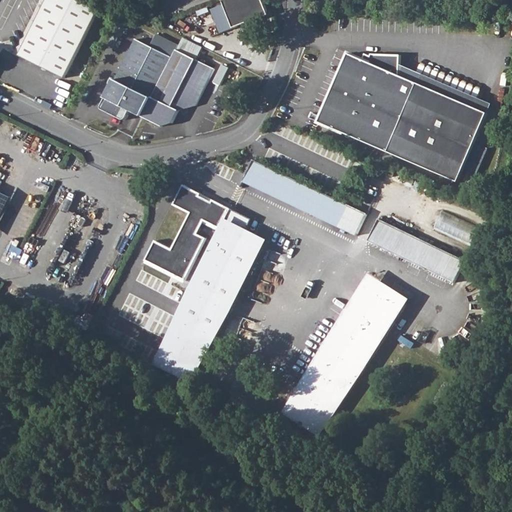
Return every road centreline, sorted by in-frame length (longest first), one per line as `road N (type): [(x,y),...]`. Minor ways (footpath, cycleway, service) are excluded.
road 1 (residential): [(0,98),(115,153),(156,155),(237,137),(261,111),(283,63),(294,0)]
road 2 (residential): [(284,511),(0,328)]
road 3 (track): [(511,303),(387,511)]
